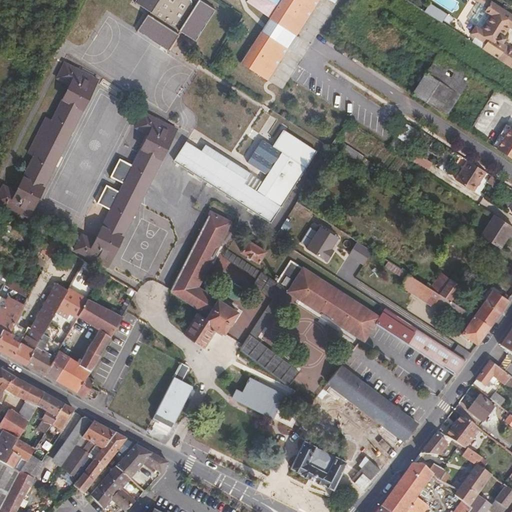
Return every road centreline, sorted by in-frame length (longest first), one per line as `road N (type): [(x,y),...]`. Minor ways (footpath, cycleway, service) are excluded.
road 1 (tertiary): [(259,501),(0,364)]
road 2 (tertiary): [(357,511),(511,311)]
